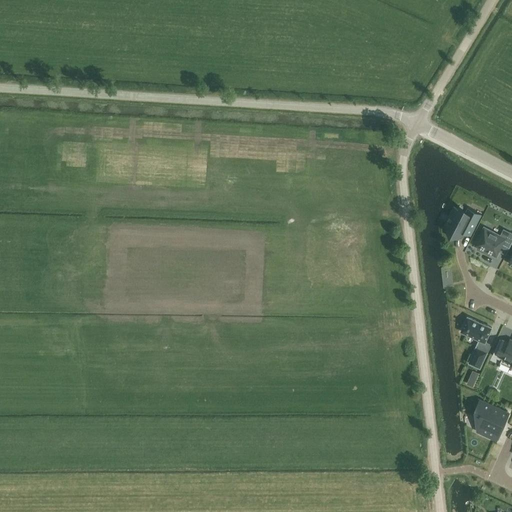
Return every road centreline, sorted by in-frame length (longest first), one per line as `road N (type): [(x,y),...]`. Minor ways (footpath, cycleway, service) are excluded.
road 1 (unclassified): [(417,123),(381,111),(0,87)]
road 2 (unclassified): [(440,511),(402,173),(417,123)]
road 3 (unclassified): [(417,123),(492,0)]
